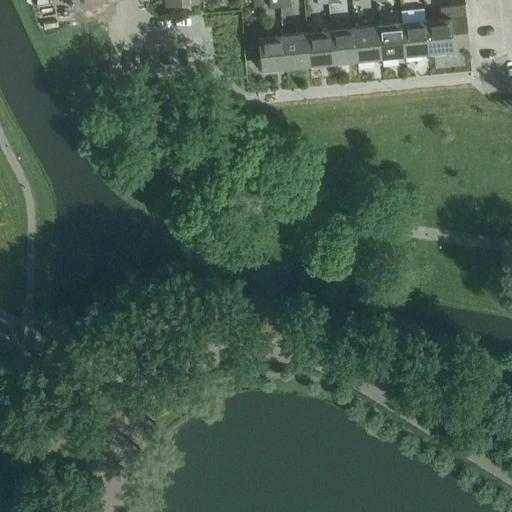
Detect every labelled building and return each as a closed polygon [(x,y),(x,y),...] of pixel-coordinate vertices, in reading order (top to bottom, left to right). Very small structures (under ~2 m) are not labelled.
[(426,21),(430,53),(455,51),(454,47),(469,45),(465,5),(440,8),(441,20),(426,21)] [(403,24),(406,55),(430,53),(426,21),(403,24)] [(379,26),(382,58),(406,55),(403,24),(379,26)] [(355,28),(358,60),(382,58),(379,26),(355,28)] [(331,31),(334,62),(358,60),(355,28),(331,31)] [(307,33),(310,65),(334,62),(331,31),(307,33)] [(284,35),(287,67),(310,65),(307,33),(284,35)] [(287,67),(284,35),(259,38),(262,70),(287,67)]
